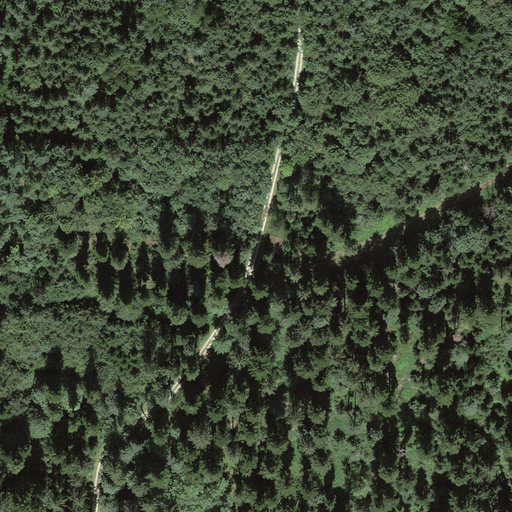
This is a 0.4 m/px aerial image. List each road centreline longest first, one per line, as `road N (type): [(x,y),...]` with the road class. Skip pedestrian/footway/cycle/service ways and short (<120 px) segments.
road 1 (track): [(295,0),(294,80),(242,291),(159,406),(119,432),(100,468),(95,511)]
road 2 (track): [(242,291),(375,242),(511,165)]
